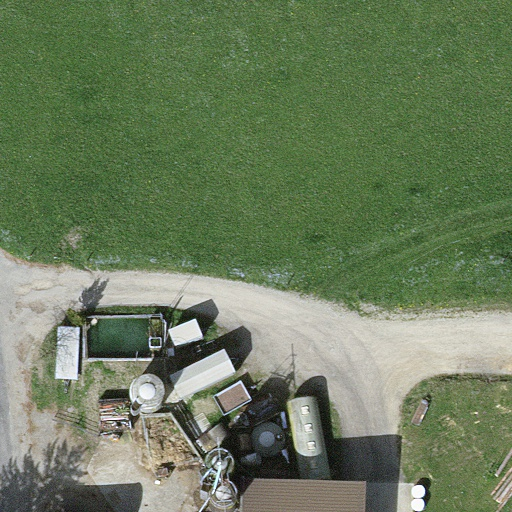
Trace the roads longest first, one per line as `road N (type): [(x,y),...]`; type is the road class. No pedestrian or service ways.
road 1 (track): [(0,285),(172,291),(344,326),(511,329)]
road 2 (track): [(344,326),(391,480),(390,511)]
